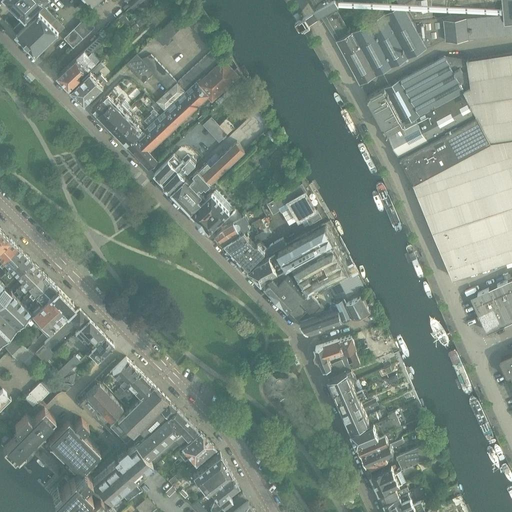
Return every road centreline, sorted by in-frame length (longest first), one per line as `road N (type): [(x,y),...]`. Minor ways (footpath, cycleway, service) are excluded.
road 1 (residential): [(297,339),(0,37)]
road 2 (unclassified): [(449,294),(388,156),(302,0)]
road 3 (residential): [(257,483),(215,420),(130,335)]
road 4 (residential): [(372,511),(297,339)]
road 5 (residential): [(130,335),(0,204)]
